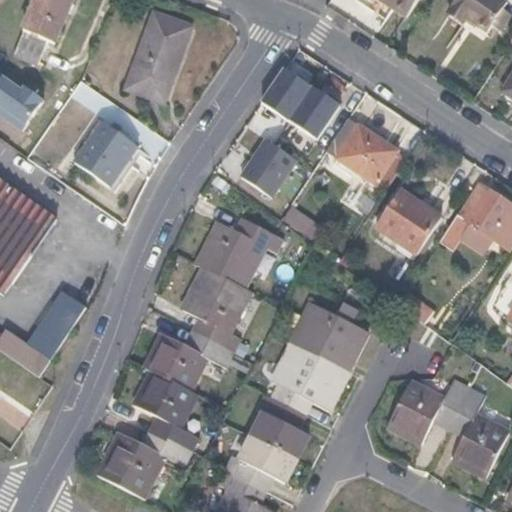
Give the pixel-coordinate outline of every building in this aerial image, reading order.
[(37,0),(14,57),(34,65),(41,50),(50,52),(70,0),(37,0)] [(420,0),(385,0),(396,6),(393,10),(407,20),(420,0)] [(505,5),(497,0),(452,0),(444,12),(461,23),(463,20),(485,35),(505,5)] [(165,103),(193,26),(156,12),(128,87),(165,103)] [(313,89),(285,71),(263,105),(290,124),(291,123),(319,142),(342,107),(314,89),(313,89)] [(488,79),(470,106),(483,114),(501,88),(488,79)] [(511,102),(511,79),(502,96),(511,102)] [(111,189),(139,148),(103,124),(76,164),(111,189)] [(396,150),(359,126),(338,159),(375,183),(396,150)] [(297,162),(267,143),(242,180),(272,200),(297,162)] [(0,179),(0,229),(35,254),(58,218),(0,179)] [(471,205),(468,203),(455,223),(473,236),(481,225),(511,247),(511,202),(489,187),(485,194),(481,191),(471,205)] [(442,218),(402,191),(379,228),(418,254),(442,218)] [(227,228),(206,268),(251,291),(272,250),(284,256),(290,243),(249,223),(243,235),(227,228)] [(0,272),(16,282),(35,254),(0,229),(0,272)] [(375,255),(361,245),(354,256),(368,265),(375,255)] [(200,318),(193,331),(234,352),(241,339),(230,334),(251,291),(206,268),(186,310),(200,318)] [(511,282),(496,310),(508,317),(511,311),(511,282)] [(66,291),(32,344),(56,359),(89,307),(66,291)] [(439,308),(420,294),(412,304),(431,318),(439,308)] [(312,304),(293,344),(295,344),(348,371),(368,333),(352,324),(358,312),(345,305),(338,318),(312,304)] [(12,331),(0,348),(44,378),(56,359),(32,344),(12,331)] [(163,336),(146,368),(152,371),(190,391),(206,357),(227,367),(234,352),(193,331),(185,347),(163,336)] [(329,409),(348,371),(295,344),(275,385),(299,396),(293,407),(308,414),(314,403),(324,407),(329,409)] [(178,429),(196,394),(190,391),(152,371),(136,406),(156,416),(148,432),(192,453),(199,439),(178,429)] [(422,443),(432,424),(450,434),(472,390),(453,381),(443,400),(411,383),(388,426),(422,443)] [(486,397),(472,390),(450,434),(463,440),(454,459),(486,477),(508,434),(477,417),(486,397)] [(308,414),(293,407),(265,394),(257,410),(265,414),(253,437),(298,460),(310,436),(299,430),(308,414)] [(121,436),(102,476),(144,498),(164,458),(185,468),(192,453),(148,432),(142,445),(121,436)] [(235,457),(227,471),(269,492),(276,478),(286,482),(298,460),(253,437),(241,460),(235,457)] [(261,506),(269,492),(227,471),(220,485),(232,491),(221,511),(274,511),(271,510),(261,506)]
